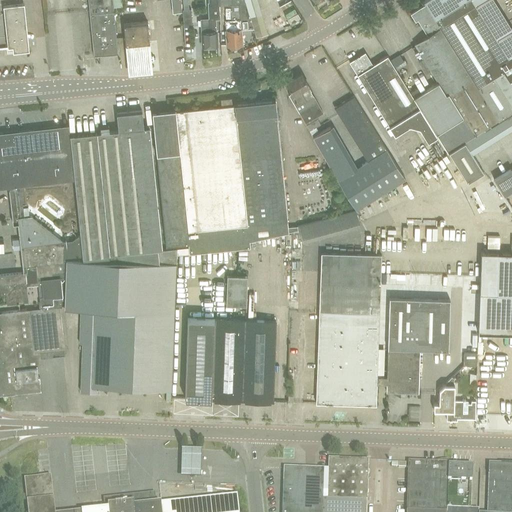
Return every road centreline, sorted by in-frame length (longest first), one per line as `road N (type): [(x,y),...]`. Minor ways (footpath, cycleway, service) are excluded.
road 1 (tertiary): [(0,98),(214,74),(272,60),(322,34)]
road 2 (unclassified): [(511,443),(250,434)]
road 3 (unclassified): [(55,427),(250,434)]
